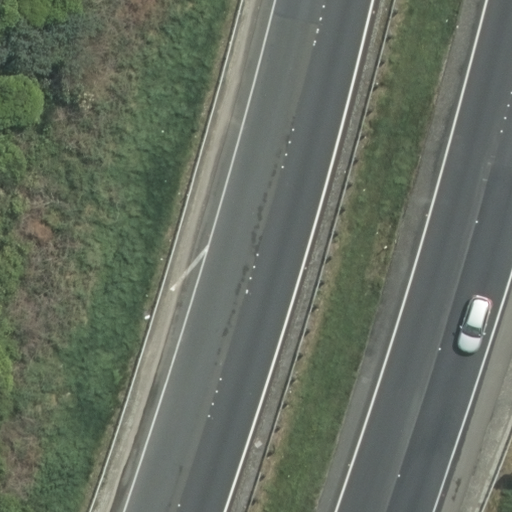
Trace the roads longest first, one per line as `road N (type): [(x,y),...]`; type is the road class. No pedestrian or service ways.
road 1 (motorway): [(176,511),(324,0)]
road 2 (motorway): [(511,80),(384,511)]
